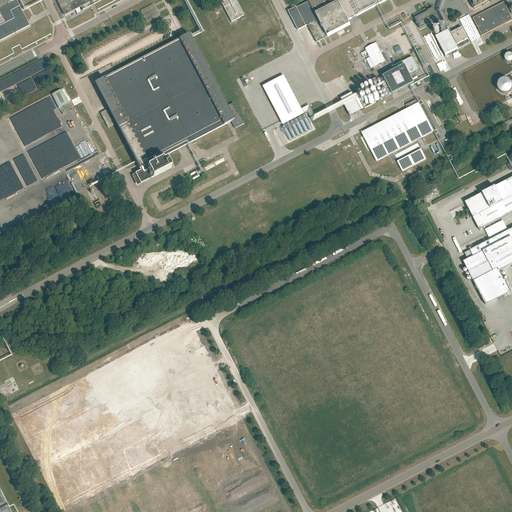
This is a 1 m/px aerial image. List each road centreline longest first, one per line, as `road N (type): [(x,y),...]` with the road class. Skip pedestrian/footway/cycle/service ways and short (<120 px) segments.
road 1 (unclassified): [(496,428),(397,237),(379,233),(214,324),(307,511)]
road 2 (unknown): [(90,67),(167,24),(157,18),(87,58)]
road 3 (tertiary): [(336,511),(496,428)]
road 4 (track): [(511,147),(416,197),(388,232)]
